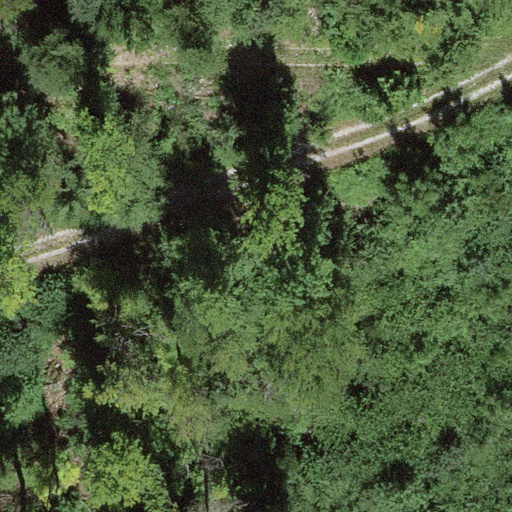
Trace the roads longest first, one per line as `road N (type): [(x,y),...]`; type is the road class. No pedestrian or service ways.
road 1 (track): [(0,255),(511,58)]
road 2 (track): [(0,46),(511,43)]
